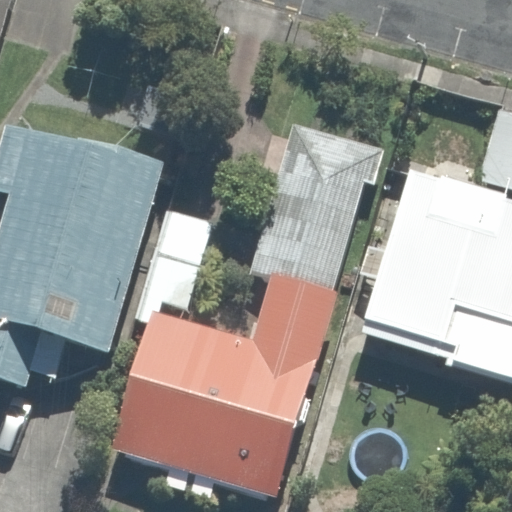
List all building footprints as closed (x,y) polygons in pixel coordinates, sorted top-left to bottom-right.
[(511,399),(511,120),(497,117),(478,184),(424,168),(370,359),(511,399)] [(107,350),(161,165),(3,119),(0,130),(0,193),(7,196),(0,219),(0,378),(28,387),(33,370),(56,377),(67,338),(107,350)] [(256,277),(283,285),(351,302),(355,304),(392,162),(293,136),(256,277)] [(228,229),(164,212),(138,310),(203,327),(228,229)] [(262,365),(160,338),(123,478),(251,511),(294,511),(351,302),(283,285),(262,365)]
